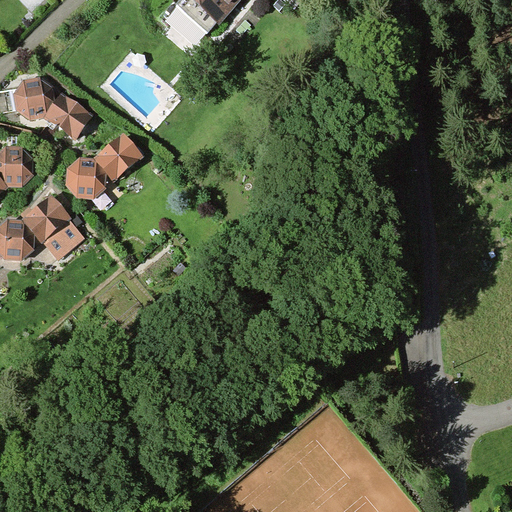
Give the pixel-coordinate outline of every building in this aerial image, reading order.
[(176,10),(206,36),(236,0),(180,0),(183,1),(176,10)] [(47,118),(45,122),(73,142),(88,120),(60,100),(54,108),(52,106),(49,93),(37,84),(23,87),(14,99),(16,113),(29,122),(43,119),(45,117),(47,118)] [(138,161),(121,141),(94,163),(97,167),(95,168),(93,166),(79,165),(67,174),(66,189),(76,200),(90,201),(101,191),(103,178),(105,176),(111,183),(138,161)] [(0,193),(3,191),(0,188),(2,186),(4,189),(19,189),(29,179),(29,164),(19,153),(4,153),(0,157),(0,193)] [(66,222),(49,202),(22,225),(25,228),(23,229),(21,227),(6,226),(0,231),(0,256),(4,261),(18,263),(66,222)] [(191,449),(207,438),(199,428),(184,438),(191,449)]
